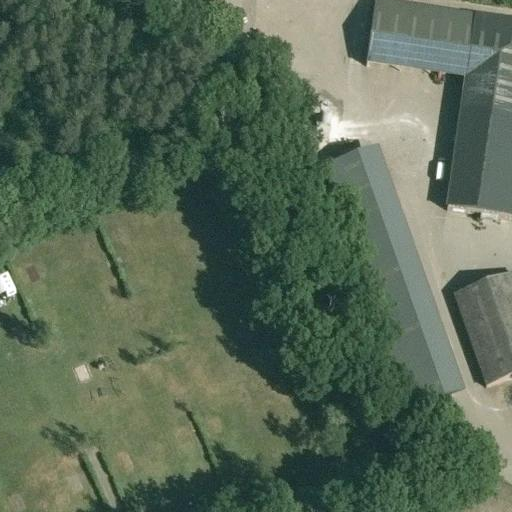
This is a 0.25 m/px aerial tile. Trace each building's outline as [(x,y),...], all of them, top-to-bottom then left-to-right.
[(511,22),(375,3),(366,67),(464,81),(459,112),(445,211),(511,220),(511,22)] [(432,154),(448,150),(445,138),(429,142),(432,154)] [(362,157),(323,171),(410,415),(449,401),(362,157)] [(511,277),(453,298),(485,389),(511,379),(511,277)] [(124,311),(134,307),(123,282),(114,286),(124,311)] [(182,330),(169,336),(177,354),(191,347),(182,330)] [(470,389),(452,397),(458,409),(475,401),(470,389)] [(191,454),(206,446),(197,425),(181,432),(191,454)] [(9,504),(11,511),(24,511),(20,500),(9,504)]
